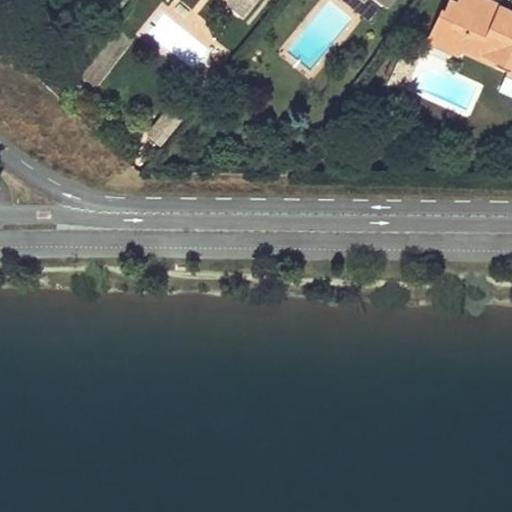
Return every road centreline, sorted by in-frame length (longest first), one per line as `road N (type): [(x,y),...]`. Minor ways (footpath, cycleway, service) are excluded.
road 1 (unclassified): [(511,208),(109,203),(59,191),(0,154)]
road 2 (unclassified): [(0,214),(511,221)]
